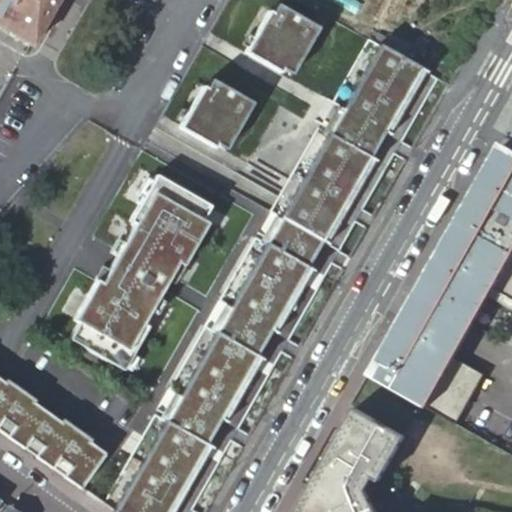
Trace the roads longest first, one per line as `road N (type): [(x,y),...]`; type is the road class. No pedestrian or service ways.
road 1 (tertiary): [(511,50),(246,511)]
road 2 (residential): [(186,22),(0,350)]
road 3 (unknown): [(0,43),(133,118)]
